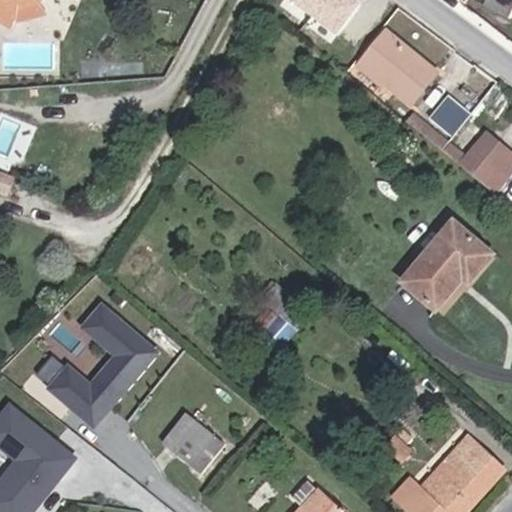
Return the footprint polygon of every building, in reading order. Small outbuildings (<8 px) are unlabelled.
[(374,0),(303,0),(352,35),(376,2),(374,0)] [(511,0),(496,0),(493,6),(511,15),(511,0)] [(370,62),(420,101),(444,72),(394,32),(370,62)] [(421,116),(416,122),(465,160),(470,156),(421,116)] [(511,146),(492,130),(470,156),(465,160),(470,164),(499,187),(511,174),(511,146)] [(17,173),(0,166),(0,185),(11,189),(17,173)] [(459,222),(410,279),(441,304),(469,272),(477,278),(487,266),(500,251),(462,219),(459,222)] [(70,349),(50,373),(104,416),(160,343),(102,297),(82,323),(111,346),(94,368),(70,349)] [(85,451),(20,399),(0,424),(0,429),(29,453),(0,490),(0,501),(13,511),(36,511),(60,483),(55,479),(64,468),(69,471),(85,451)] [(186,449),(198,457),(222,426),(211,417),(186,449)] [(233,435),(222,426),(198,457),(210,465),(233,435)] [(504,460),(474,429),(448,457),(443,461),(456,472),(440,491),(458,510),(504,460)] [(60,483),(69,471),(64,468),(55,479),(60,483)] [(299,511),(354,511),(322,486),(299,511)]
